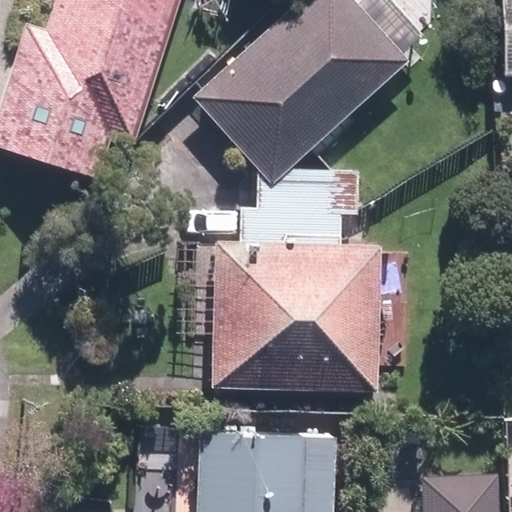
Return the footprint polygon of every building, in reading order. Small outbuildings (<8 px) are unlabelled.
[(58,0),(47,40),(153,70),(173,0),(58,0)] [(403,51),(356,0),(299,0),(203,89),(276,168),(403,51)] [(373,239),(223,241),(225,379),(375,378),(373,239)] [(331,511),(334,430),(206,426),(203,511),(331,511)] [(437,511),(489,511),(488,476),(435,479),(437,511)]
